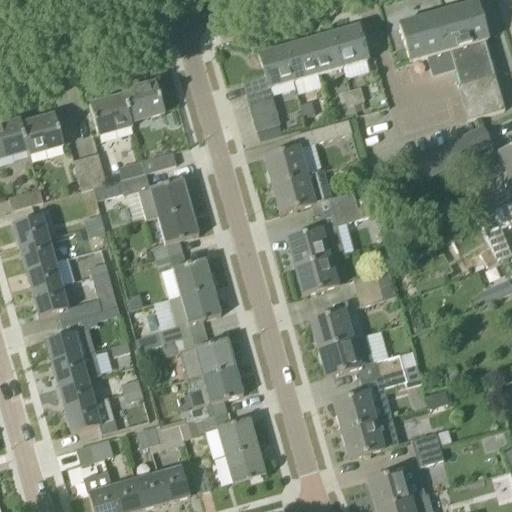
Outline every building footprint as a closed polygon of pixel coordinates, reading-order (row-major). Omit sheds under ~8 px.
[(476,5),(444,14),(399,27),(409,65),(450,54),(460,88),(457,89),(467,124),(504,113),(484,44),(487,43),(476,5)] [(343,70),(365,64),(368,63),(358,29),(333,36),(342,71),(343,70)] [(342,71),(333,36),(308,43),(318,78),(342,71)] [(318,78),(308,43),(283,50),(293,85),(318,78)] [(293,85),(283,50),(258,57),(264,78),(268,92),(269,91),(293,85)] [(268,92),(264,78),(241,85),(245,98),(268,92)] [(164,116),(155,86),(122,95),(124,100),(130,126),(164,116)] [(269,91),(268,92),(245,98),(249,110),(272,103),(269,91)] [(349,94),(353,107),(364,104),(360,91),(349,94)] [(353,107),(349,94),(338,97),(344,118),(355,115),(353,107)] [(97,139),(131,130),(130,126),(124,100),(89,108),(97,139)] [(252,122),(275,116),(272,103),(249,110),(252,122)] [(299,108),(303,122),(315,118),(311,104),(299,108)] [(275,116),(252,122),(255,134),(278,128),(275,116)] [(54,119),(42,122),(41,119),(19,125),(27,155),(28,158),(63,149),(54,119)] [(292,138),(295,151),(298,150),(299,152),(352,137),(348,123),(292,138)] [(0,162),(27,155),(19,125),(0,130),(0,162)] [(427,145),(454,136),(451,126),(424,134),(427,145)] [(482,128),(469,135),(406,169),(416,187),(492,147),(482,128)] [(492,192),(489,186),(474,193),(481,209),(511,196),(511,148),(494,156),(507,186),(492,192)] [(306,179),(299,152),(298,150),(295,151),(263,160),(271,189),(306,179)] [(172,155),(141,164),(145,177),(176,169),(172,155)] [(98,157),(85,160),(94,192),(107,188),(106,188),(98,157)] [(92,192),(94,192),(85,160),(72,163),(80,195),(92,192)] [(279,217),(324,204),(321,195),(327,193),(322,175),(306,179),(271,189),(279,217)] [(145,223),(157,220),(190,211),(182,182),(137,195),(145,223)] [(109,216),(105,202),(123,197),(120,184),(106,188),(107,188),(94,192),(92,192),(99,218),(100,218),(100,219),(109,216)] [(42,205),(39,193),(8,201),(12,214),(42,205)] [(329,202),(329,203),(333,216),(357,209),(353,195),(331,201),(329,202)] [(509,226),(511,224),(511,203),(486,218),(493,235),(510,228),(509,226)] [(357,209),(333,216),(336,229),(372,219),(369,207),(357,211),(357,209)] [(152,251),(155,263),(182,255),(179,244),(198,239),(190,211),(157,220),(164,247),(152,251)] [(100,219),(100,218),(99,218),(82,222),(85,232),(102,227),(102,225),(100,219)] [(19,250),(47,242),(40,219),(12,227),(19,250)] [(105,237),(102,227),(85,232),(87,241),(105,237)] [(286,242),(294,271),(330,262),(329,261),(344,257),(336,229),(286,242)] [(53,266),(47,242),(19,250),(25,274),(53,266)] [(507,258),(500,245),(472,262),(479,275),(487,271),(507,258)] [(186,267),(182,255),(155,263),(159,276),(171,272),(179,300),(212,291),(204,262),(186,267)] [(330,262),(294,271),(302,299),(337,289),(330,262)] [(53,266),(25,274),(32,297),(60,289),(53,266)] [(88,271),(91,281),(108,276),(105,266),(88,271)] [(352,284),(356,298),(393,288),(389,277),(388,273),(376,277),(352,284)] [(108,276),(91,281),(101,316),(118,311),(108,276)] [(478,296),(479,297),(471,301),(475,311),(484,307),(485,309),(511,296),(511,292),(507,283),(478,296)] [(356,298),(360,311),(396,300),(393,288),(356,298)] [(38,321),(67,313),(60,289),(32,297),(38,321)] [(174,331),(159,335),(162,348),(205,336),(202,324),(220,319),(212,291),(179,300),(167,303),(174,331)] [(44,344),(51,368),(93,356),(94,356),(87,331),(96,329),(95,325),(120,318),(118,311),(101,316),(60,327),(64,338),(44,344)] [(317,353),(352,343),(344,314),(309,324),(317,353)] [(159,335),(139,341),(143,353),(156,349),(162,348),(159,335)] [(178,356),(186,383),(234,370),(227,342),(208,347),(205,336),(162,348),(165,360),(178,356)] [(325,381),(360,371),(372,368),(364,340),(352,343),(317,353),(325,381)] [(127,346),(110,351),(113,360),(130,355),(127,346)] [(58,391),(86,383),(100,379),(96,365),(93,356),(51,368),(58,391)] [(402,373),(402,372),(398,359),(375,366),(379,380),(402,373)] [(383,392),(403,387),(404,391),(420,387),(415,369),(402,372),(402,373),(379,380),(383,392)] [(242,399),(234,370),(186,383),(189,395),(185,396),(190,412),(181,415),(184,427),(201,423),(227,415),(224,404),(242,399)] [(58,391),(64,414),(93,406),(86,383),(58,391)] [(120,388),(123,398),(140,393),(137,383),(120,388)] [(140,393),(123,398),(125,407),(128,406),(143,402),(140,393)] [(332,406),(340,435),(375,425),(367,396),(332,406)] [(93,406),(64,414),(71,437),(114,425),(107,402),(93,406)] [(227,415),(201,423),(212,463),(224,460),(257,451),(249,422),(231,427),(227,415)] [(391,420),(375,425),(340,435),(348,462),(399,448),(391,420)] [(167,427),(145,433),(150,450),(152,456),(184,447),(183,444),(179,429),(169,432),(167,427)] [(150,450),(145,433),(136,435),(141,452),(150,450)] [(439,451),(434,437),(411,444),(415,458),(439,451)] [(99,446),(103,462),(113,459),(109,443),(99,446)] [(80,469),(95,464),(103,462),(99,446),(75,453),(80,469)] [(265,479),(257,451),(224,460),(232,488),(265,479)] [(439,451),(415,458),(418,470),(443,463),(439,451)] [(202,467),(190,470),(197,497),(210,494),(202,467)] [(165,506),(189,500),(181,471),(157,478),(165,506)] [(375,511),(411,502),(403,475),(367,484),(375,511)] [(134,484),(141,511),(144,511),(165,506),(157,478),(134,484)] [(111,491),(116,511),(141,511),(134,484),(111,491)] [(116,511),(111,491),(88,497),(91,511),(116,511)] [(374,511),(413,511),(411,502),(375,511),(374,511)]
